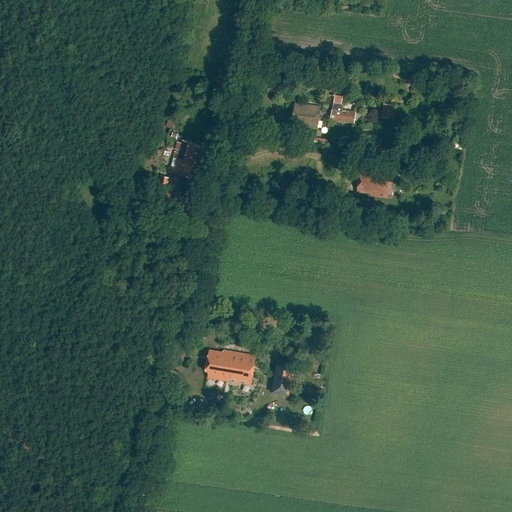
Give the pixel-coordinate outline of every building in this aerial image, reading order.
[(319,106),(295,102),(291,125),(316,129),(319,106)] [(383,104),(381,117),(394,119),(396,106),(383,104)] [(330,120),(354,124),(356,112),(332,108),(330,120)] [(197,153),(200,145),(184,140),(183,143),(179,142),(170,172),(191,178),(196,160),(193,159),(195,152),(197,153)] [(355,191),(370,194),(369,196),(387,199),(391,175),(371,172),(371,174),(359,172),(355,191)] [(154,194),(177,201),(180,193),(166,189),(170,178),(160,175),(154,194)] [(307,192),(304,202),(323,209),(327,198),(307,192)] [(209,351),(206,369),(210,369),(208,378),(251,385),(255,356),(222,351),(222,353),(209,351)] [(277,358),(272,393),(289,396),(294,360),(277,358)]
